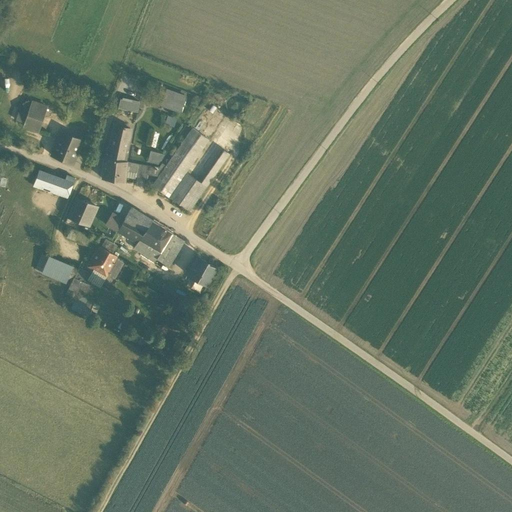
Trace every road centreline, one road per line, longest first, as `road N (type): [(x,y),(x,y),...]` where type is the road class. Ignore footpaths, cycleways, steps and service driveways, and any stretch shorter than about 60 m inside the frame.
road 1 (track): [(99,511),(235,266),(374,79),(449,0)]
road 2 (unclassified): [(511,460),(161,216),(90,178),(9,150)]
road 3 (track): [(90,178),(153,0)]
